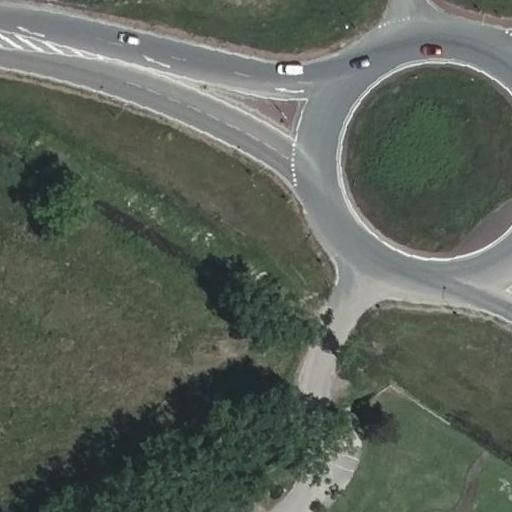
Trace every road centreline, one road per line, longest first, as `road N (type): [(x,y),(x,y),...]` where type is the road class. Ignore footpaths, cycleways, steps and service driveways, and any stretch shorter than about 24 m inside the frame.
road 1 (primary): [(345,75),(239,74),(0,19)]
road 2 (primary): [(0,54),(128,81),(219,116),(314,180)]
road 3 (unclassified): [(376,270),(317,368),(324,458),(308,495),(286,511)]
